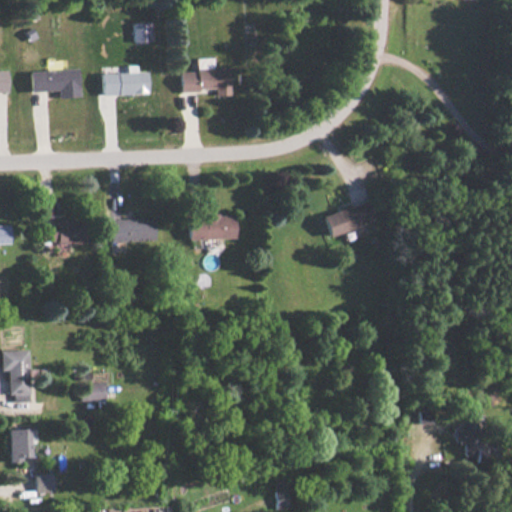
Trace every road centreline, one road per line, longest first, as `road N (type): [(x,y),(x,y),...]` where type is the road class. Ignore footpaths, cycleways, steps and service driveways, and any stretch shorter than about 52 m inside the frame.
road 1 (residential): [(0,162),(290,144),(343,107),(373,59),(377,0)]
road 2 (residential): [(373,59),(511,82)]
